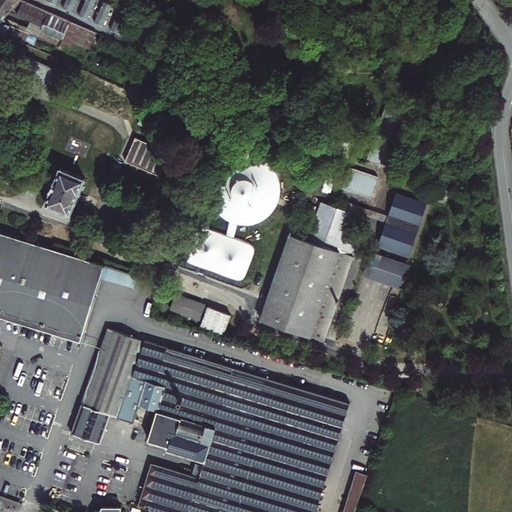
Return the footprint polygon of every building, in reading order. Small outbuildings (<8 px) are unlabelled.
[(0,0),(0,34),(15,41),(17,35),(25,39),(26,36),(31,38),(32,36),(89,60),(100,35),(19,0),(0,0)] [(72,0),(64,0),(60,9),(67,12),(72,0)] [(87,0),(79,0),(73,14),(80,17),(87,0)] [(102,4),(96,1),(88,20),(94,23),(102,4)] [(116,10),(110,7),(102,26),(108,30),(116,10)] [(59,89),(65,74),(30,59),(23,75),(59,89)] [(141,93),(145,84),(134,79),(130,88),(141,93)] [(116,115),(128,120),(134,106),(90,88),(84,101),(116,115)] [(385,104),(366,157),(388,164),(406,111),(385,104)] [(164,150),(129,136),(128,139),(118,161),(154,175),(164,150)] [(269,213),(276,205),(279,195),(279,184),(275,173),(267,165),(258,159),(246,157),(235,159),(225,164),(218,172),(214,182),(213,193),(216,203),(221,212),(230,219),(226,234),(205,226),(202,225),(199,226),(198,228),(187,256),(187,259),(188,261),(190,262),(236,279),(239,279),(242,279),(244,277),(253,252),(254,248),(252,245),(250,243),(236,238),(240,222),(250,223),(261,220),(269,213)] [(348,166),(341,186),(369,196),(376,175),(348,166)] [(79,193),(85,180),(60,170),(44,207),(69,217),(75,203),(76,204),(80,194),(79,193)] [(384,221),(376,242),(407,253),(425,203),(395,192),(387,214),(384,221)] [(345,199),(341,210),(350,213),(352,209),(384,221),(387,214),(345,199)] [(295,239),(264,324),(325,346),(356,259),(354,259),(358,248),(344,243),(354,215),(350,213),(341,210),(322,203),(308,244),(295,239)] [(56,250),(63,232),(49,226),(41,244),(56,250)] [(0,299),(3,301),(0,306),(0,316),(87,340),(105,281),(109,268),(87,261),(0,235),(0,299)] [(370,251),(363,276),(402,287),(410,263),(370,251)] [(144,279),(109,268),(105,281),(141,292),(144,279)] [(205,306),(175,296),(169,311),(199,322),(205,306)] [(230,316),(208,308),(201,327),(223,335),(230,316)] [(145,341),(108,330),(82,406),(111,415),(118,418),(145,341)] [(320,396),(202,359),(170,349),(145,341),(118,418),(135,424),(137,418),(154,424),(148,441),(168,448),(167,451),(203,462),(199,474),(198,479),(161,468),(152,466),(149,467),(139,507),(148,507),(148,510),(137,510),(136,511),(314,511),(317,505),(332,454),(347,405),(320,396)] [(100,445),(111,415),(82,406),(75,425),(71,435),(100,445)] [(161,468),(198,479),(199,474),(162,463),(161,468)] [(356,474),(342,511),(352,511),(356,502),(365,477),(356,474)]
